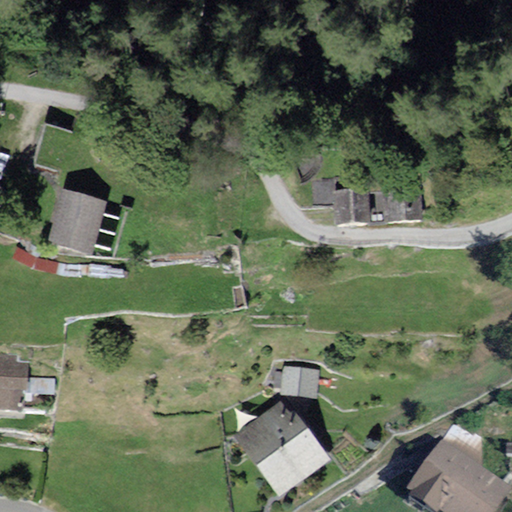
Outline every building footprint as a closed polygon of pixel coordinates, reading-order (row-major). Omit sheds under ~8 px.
[(54,163),(65,125),(47,120),(36,158),(54,163)] [(417,188),(387,190),(389,224),(419,222),(417,188)] [(365,192),(335,194),(337,227),(367,226),(365,192)] [(64,193),(50,242),(90,253),(104,205),(64,193)] [(34,370),(0,367),(0,414),(31,417),(34,370)] [(315,372),(284,371),(282,395),(314,397),(315,372)] [(328,460),(285,405),(239,440),(282,495),(328,460)] [(438,451),(408,499),(429,511),(495,511),(507,494),(438,451)]
